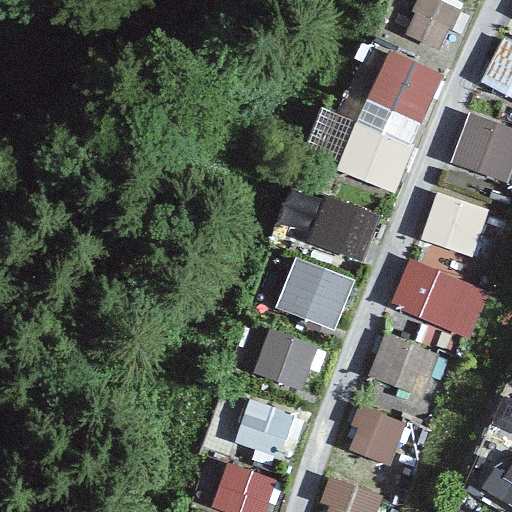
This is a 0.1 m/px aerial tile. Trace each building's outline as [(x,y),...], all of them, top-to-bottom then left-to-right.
[(417,0),(416,3),(451,21),(461,0),(417,0)] [(399,17),(345,140),(405,166),(459,43),(399,17)] [(511,17),(493,62),(511,70),(511,17)] [(330,78),(318,118),(349,127),(362,88),(330,78)] [(462,139),(511,157),(511,101),(481,90),(462,139)] [(446,171),(434,221),(490,234),(501,184),(446,171)] [(379,231),(390,188),(331,172),(319,214),(379,231)] [(304,220),(284,279),(348,299),(367,241),(304,220)] [(482,322),(505,272),(422,235),(399,285),(482,322)] [(274,301),(265,349),(319,360),(328,312),(274,301)] [(430,402),(456,334),(396,311),(370,379),(430,402)] [(260,371),(246,415),(293,430),(307,387),(260,371)] [(366,386),(359,432),(405,438),(412,393),(366,386)] [(277,498),(286,447),(233,438),(224,488),(277,498)] [(511,448),(503,463),(511,468),(511,448)] [(329,511),(378,511),(391,466),(346,454),(329,511)] [(511,511),(511,486),(493,476),(472,511),(511,511)]
